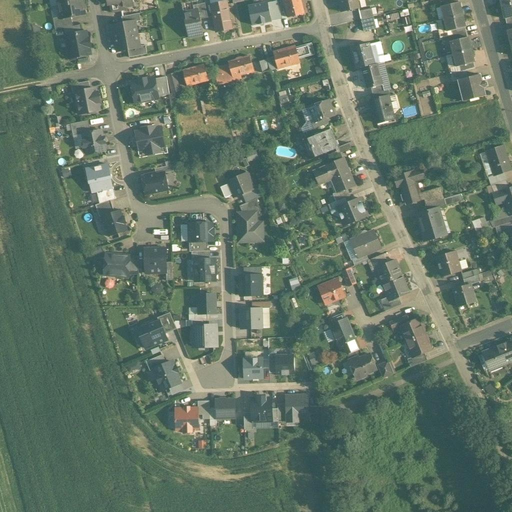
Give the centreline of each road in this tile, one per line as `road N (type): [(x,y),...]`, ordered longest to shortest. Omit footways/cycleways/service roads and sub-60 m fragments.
road 1 (residential): [(229,382),(221,208),(169,208),(143,223),(106,71)]
road 2 (residential): [(325,26),(356,127),(457,346)]
road 3 (residential): [(325,26),(106,71)]
road 4 (residential): [(457,346),(511,466)]
